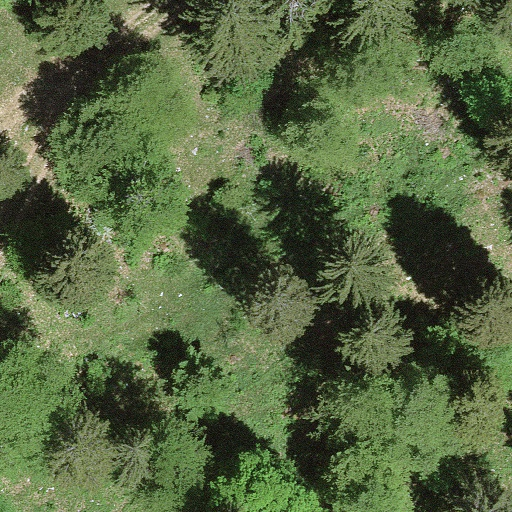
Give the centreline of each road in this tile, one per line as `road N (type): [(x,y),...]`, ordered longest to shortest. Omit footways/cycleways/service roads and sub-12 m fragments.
road 1 (track): [(176,0),(99,52),(0,231)]
road 2 (track): [(0,126),(99,52)]
